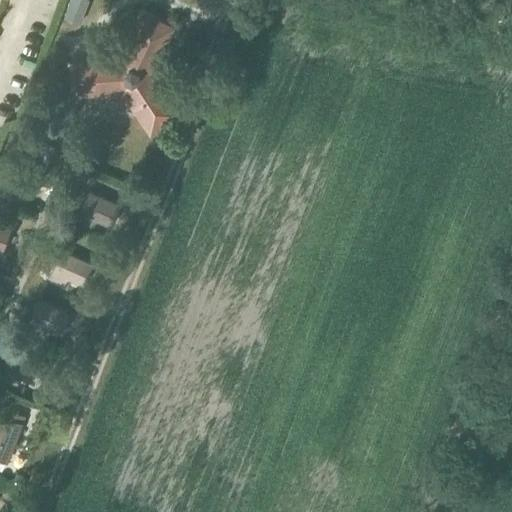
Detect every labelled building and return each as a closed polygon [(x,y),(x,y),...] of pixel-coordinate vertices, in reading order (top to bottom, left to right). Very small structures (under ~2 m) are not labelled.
[(146,117),(148,116),(151,120),(156,121),(166,114),(167,109),(164,105),(167,103),(160,93),(161,90),(156,82),(152,81),(147,73),(149,72),(148,67),(146,66),(150,58),(154,57),(158,48),(157,45),(166,25),(144,14),(138,26),(135,25),(130,35),(127,43),(128,47),(124,55),(122,54),(118,57),(118,59),(109,60),(106,57),(97,58),(94,61),(85,61),(86,72),(83,72),(84,87),(120,84),(120,87),(124,89),(126,87),(146,117)] [(66,162),(71,151),(44,139),(28,173),(49,183),(60,159),(66,162)] [(120,205),(89,191),(76,218),(89,224),(93,217),(102,221),(105,213),(114,217),(120,205)] [(0,250),(3,251),(13,225),(0,220),(0,250)] [(68,279),(86,287),(95,265),(62,250),(48,279),(65,287),(68,279)] [(50,332),(63,338),(73,315),(39,300),(30,320),(51,329),(50,332)] [(6,372),(40,386),(49,364),(16,349),(6,372)] [(0,460),(7,463),(24,419),(1,410),(0,413),(0,460)]
